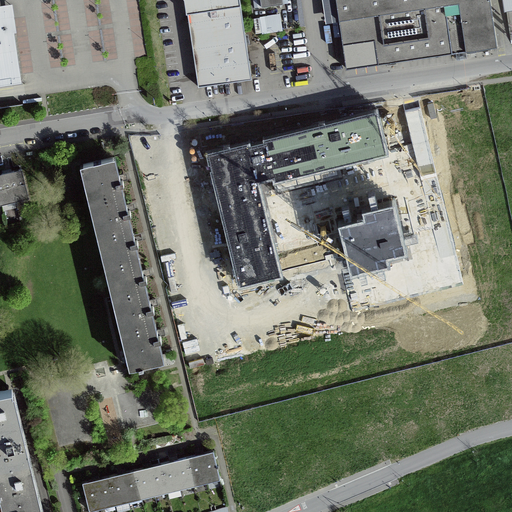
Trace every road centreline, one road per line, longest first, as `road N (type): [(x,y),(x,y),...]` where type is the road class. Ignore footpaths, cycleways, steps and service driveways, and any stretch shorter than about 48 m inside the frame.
road 1 (residential): [(511,64),(0,137)]
road 2 (residential): [(511,429),(293,511)]
